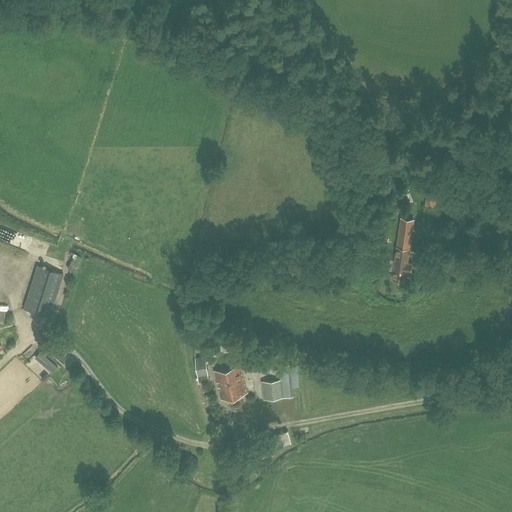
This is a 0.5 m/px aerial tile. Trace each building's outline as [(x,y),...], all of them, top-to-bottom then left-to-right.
[(439,180),(429,179),(426,204),(436,205),(439,180)] [(358,214),(358,222),(368,223),(368,214),(358,214)] [(402,217),(394,271),(393,278),(405,280),(406,272),(411,272),(412,263),(407,263),(414,219),(402,217)] [(341,232),(332,232),(331,238),(340,240),(341,232)] [(37,265),(24,308),(50,316),(63,273),(37,265)] [(38,357),(55,372),(65,359),(49,344),(38,357)] [(198,376),(209,375),(206,356),(195,357),(198,376)] [(227,368),(235,396),(247,392),(240,364),(227,368)] [(294,397),(291,364),(279,366),(281,379),(261,381),(263,399),(294,397)] [(222,399),(235,396),(227,368),(214,371),(222,399)] [(292,443),(288,430),(269,436),(272,445),(284,442),(284,444),(292,443)] [(244,458),(251,468),(253,470),(272,455),(264,443),(244,458)]
